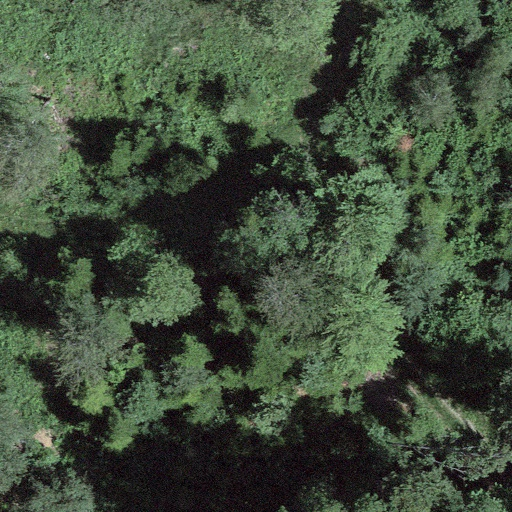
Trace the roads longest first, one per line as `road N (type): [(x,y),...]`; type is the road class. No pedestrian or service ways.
road 1 (track): [(413,0),(286,137),(203,181)]
road 2 (track): [(0,197),(124,207),(203,181)]
